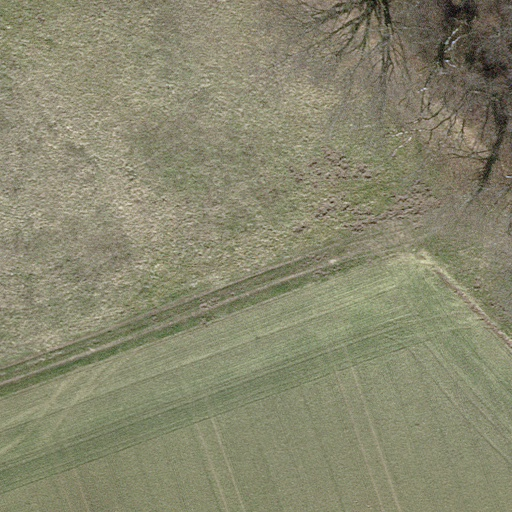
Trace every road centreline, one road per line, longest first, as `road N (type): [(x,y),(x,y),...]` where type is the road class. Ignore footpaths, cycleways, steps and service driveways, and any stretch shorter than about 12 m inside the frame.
road 1 (track): [(0,348),(484,187)]
road 2 (track): [(511,217),(390,63),(304,0)]
